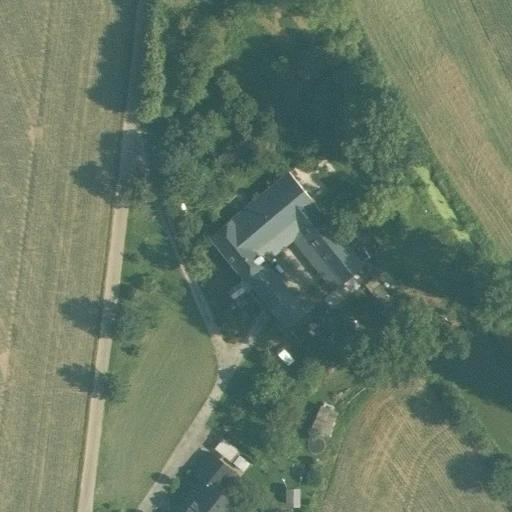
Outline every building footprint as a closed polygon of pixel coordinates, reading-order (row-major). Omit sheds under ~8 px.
[(288,171),(243,209),(272,245),(285,234),(295,226),(317,207),(288,171)] [(350,247),(317,207),(295,226),(327,266),(350,247)] [(272,245),(243,209),(210,236),(245,279),(255,290),(269,278),(259,267),(265,262),(260,256),(272,245)] [(332,291),(342,283),(327,266),(295,226),(285,234),(332,291)] [(350,247),(327,266),(342,283),(350,277),(364,265),(350,247)] [(296,299),(265,262),(259,267),(269,278),(255,290),(287,328),(306,312),(296,299)] [(374,279),(375,278),(364,265),(350,277),(379,312),(392,301),(374,279)] [(404,294),(385,270),(375,278),(374,279),(392,301),(394,303),(404,294)] [(296,299),(306,312),(321,300),(311,287),(296,299)] [(284,404),(257,374),(243,386),(270,416),(284,404)] [(328,432),(338,410),(323,403),(313,425),(328,432)] [(236,473),(210,452),(194,472),(204,480),(205,479),(221,492),(236,473)] [(178,511),(232,511),(237,506),(221,492),(205,479),(204,480),(178,511)]
